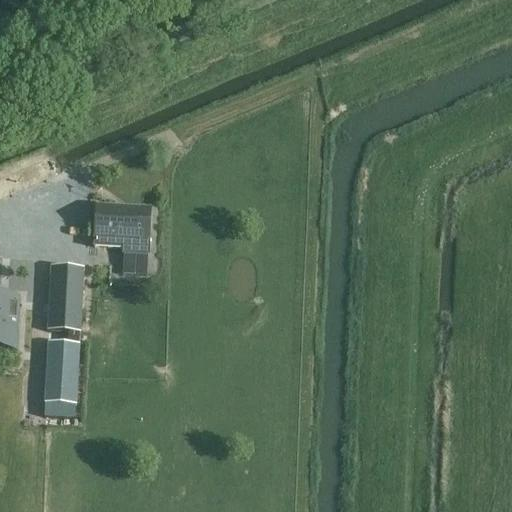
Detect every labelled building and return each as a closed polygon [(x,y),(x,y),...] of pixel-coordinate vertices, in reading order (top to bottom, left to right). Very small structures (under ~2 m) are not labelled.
[(151,212),(96,209),(94,250),(123,251),(123,257),(148,258),(151,212)] [(51,269),(48,334),(81,336),(84,271),(51,269)] [(0,298),(0,344),(15,345),(15,353),(17,353),(19,299),(17,299),(17,300),(0,298)] [(0,344),(0,352),(15,353),(15,345),(0,344)] [(48,345),(44,406),(75,408),(79,347),(48,345)] [(44,406),(44,420),(75,421),(75,408),(44,406)]
